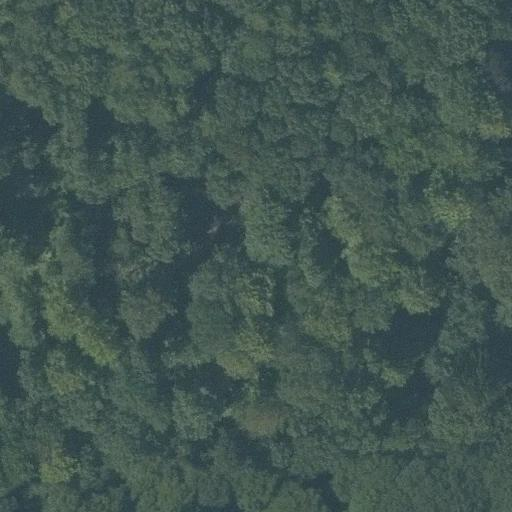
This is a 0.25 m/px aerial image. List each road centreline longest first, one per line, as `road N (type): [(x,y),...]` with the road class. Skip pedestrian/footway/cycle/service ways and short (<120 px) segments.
road 1 (track): [(0,356),(61,327),(403,85),(493,0)]
road 2 (track): [(388,324),(492,87),(508,0)]
road 3 (track): [(511,381),(465,394),(420,428),(300,485)]
road 4 (track): [(300,485),(388,324)]
